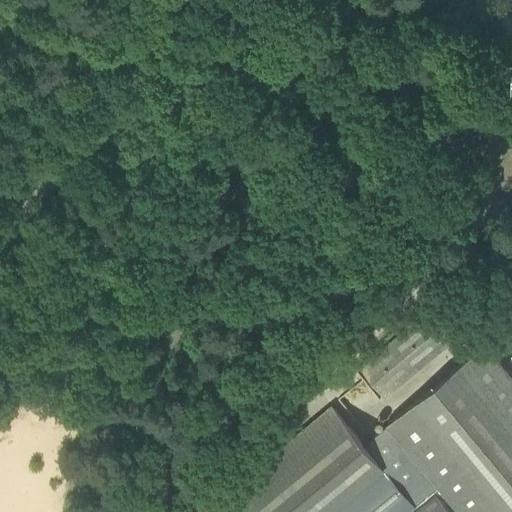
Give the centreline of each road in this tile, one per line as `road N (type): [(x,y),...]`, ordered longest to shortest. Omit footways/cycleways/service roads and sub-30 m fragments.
road 1 (track): [(487,222),(453,226),(378,205),(263,261),(180,330),(146,385),(134,441),(134,511)]
road 2 (track): [(147,0),(86,125),(0,242)]
road 3 (unclassified): [(487,222),(450,157),(384,78)]
